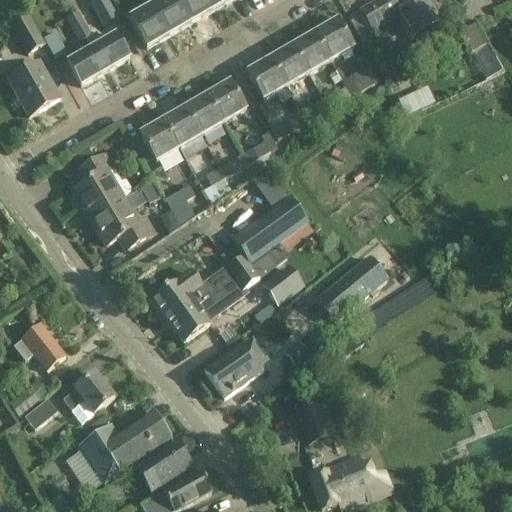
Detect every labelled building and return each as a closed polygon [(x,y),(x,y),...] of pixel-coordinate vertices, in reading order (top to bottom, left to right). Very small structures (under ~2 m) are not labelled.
[(106,0),(103,0),(90,7),(102,29),(118,20),(106,0)] [(175,0),(169,0),(152,10),(168,39),(190,27),(175,0)] [(175,0),(190,27),(213,14),(204,0),(175,0)] [(234,0),(204,0),(213,14),(235,1),(234,0)] [(378,0),(358,12),(361,17),(371,36),(378,32),(396,21),(397,20),(409,41),(415,38),(420,39),(427,35),(428,30),(440,24),(426,0),(378,0)] [(152,10),(130,23),(146,52),(168,39),(152,10)] [(77,14),(72,17),(86,42),(85,43),(92,53),(105,76),(129,61),(116,39),(103,47),(96,36),(91,39),(77,14)] [(86,42),(72,17),(65,21),(80,46),(85,43),(86,42)] [(29,20),(10,30),(27,59),(45,49),(29,20)] [(339,24),(316,37),(331,65),(341,59),(354,51),(339,24)] [(55,34),(43,41),(55,63),(67,56),(55,34)] [(316,37),(293,50),(309,78),(331,65),(316,37)] [(485,84),(504,73),(488,46),(470,57),(485,84)] [(293,50),(271,63),(287,91),(309,78),(293,50)] [(80,90),(105,76),(92,53),(67,67),(80,90)] [(287,91),(271,63),(246,78),(262,105),(276,97),(281,106),(292,100),(287,91)] [(61,103),(39,65),(7,84),(29,121),(61,103)] [(345,91),(351,102),(380,85),(370,67),(352,78),(355,85),(351,87),(347,80),(341,84),(345,91)] [(231,86),(208,100),(224,127),(247,113),(231,86)] [(345,91),(323,103),(329,114),(351,102),(345,91)] [(208,100),(185,113),(201,140),(224,127),(208,100)] [(323,103),(301,116),(307,127),(329,114),(323,103)] [(185,113),(162,126),(178,153),(201,140),(185,113)] [(307,127),(301,116),(271,133),(278,144),(307,127)] [(178,153),(162,126),(139,140),(155,167),(178,153)] [(264,145),(242,158),(248,169),(271,156),(264,145)] [(75,174),(83,188),(72,194),(89,223),(123,203),(108,177),(116,173),(106,156),(75,174)] [(242,158),(219,172),(225,182),(248,169),(242,158)] [(212,190),(204,195),(210,207),(230,195),(224,183),(225,182),(219,172),(206,180),(212,190)] [(194,200),(188,190),(164,203),(177,225),(192,217),(186,205),(194,200)] [(232,243),(251,270),(309,228),(290,201),(232,243)] [(123,203),(89,223),(106,250),(117,244),(125,257),(155,239),(146,222),(138,227),(123,203)] [(251,272),(236,283),(244,294),(258,284),(257,282),(274,271),(287,261),(280,251),(267,261),(251,272)] [(191,275),(152,303),(171,329),(236,283),(251,272),(244,261),(226,274),(225,272),(201,289),(191,275)] [(388,284),(368,261),(315,306),(334,329),(388,284)] [(288,273),(263,291),(277,310),(302,292),(288,273)] [(171,329),(171,330),(184,347),(209,329),(206,325),(246,297),(244,294),(236,283),(171,329)] [(22,344),(13,351),(25,366),(34,359),(47,376),(65,361),(41,329),(22,344)] [(224,402),(262,375),(243,347),(204,375),(224,402)] [(95,378),(74,394),(75,394),(62,404),(71,416),(84,406),(94,418),(114,402),(95,378)] [(28,392),(8,407),(18,421),(39,405),(28,392)] [(58,417),(47,404),(25,421),(35,435),(58,417)] [(318,405),(294,414),(308,450),(332,440),(318,405)] [(110,430),(79,450),(81,454),(103,488),(104,489),(170,445),(155,423),(150,415),(116,438),(110,430)] [(176,446),(134,473),(141,483),(151,499),(193,472),(176,446)] [(318,511),(328,511),(339,508),(340,511),(351,511),(393,495),(392,493),(393,492),(385,473),(375,478),(370,466),(362,469),(358,459),(341,466),(343,470),(307,484),(318,511)] [(201,476),(171,492),(141,508),(142,511),(182,511),(212,496),(201,476)] [(96,511),(122,497),(117,488),(90,504),(94,511),(96,511)]
